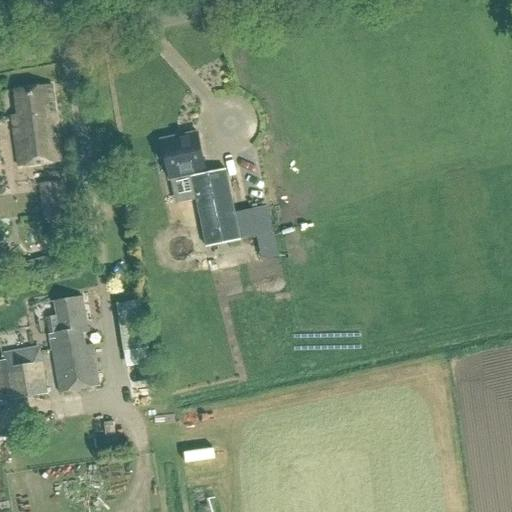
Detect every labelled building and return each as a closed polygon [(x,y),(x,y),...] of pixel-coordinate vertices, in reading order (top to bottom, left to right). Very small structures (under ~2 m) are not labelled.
[(54,135),(52,123),(59,123),(54,86),(15,91),(19,122),(12,123),(18,167),(63,161),(60,134),(54,135)] [(207,176),(199,135),(161,142),(161,143),(155,144),(158,160),(164,159),(169,181),(191,177),(205,249),(237,242),(224,173),(207,176)] [(44,220),(70,217),(66,181),(39,184),(44,220)] [(263,208),(252,210),(257,237),(269,235),(273,234),(268,207),(263,208)] [(1,249),(0,249),(0,265),(8,259),(1,249)] [(84,346),(81,332),(88,331),(82,298),(56,302),(58,316),(46,318),(59,392),(99,385),(92,345),(84,346)] [(132,399),(156,395),(142,300),(117,304),(132,399)] [(1,361),(0,361),(0,398),(7,397),(8,401),(49,393),(41,350),(0,357),(1,361)]
